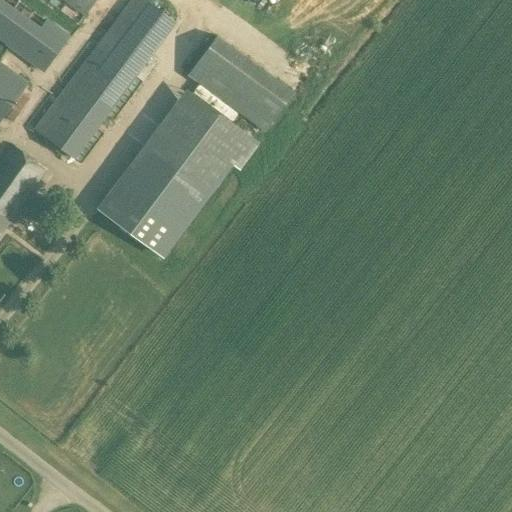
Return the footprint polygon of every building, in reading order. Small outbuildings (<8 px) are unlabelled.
[(0,0),(0,41),(8,47),(43,73),(79,24),(59,10),(50,21),(21,0),(0,0)] [(146,0),(129,0),(96,43),(32,129),(75,160),(136,76),(171,31),(177,24),(146,0)] [(62,0),(85,16),(96,0),(62,0)] [(269,127),(294,91),(215,35),(189,70),(269,127)] [(0,62),(0,122),(28,83),(0,62)] [(0,234),(32,191),(47,170),(12,144),(0,159),(0,234)] [(143,195),(124,220),(164,250),(182,224),(143,195)] [(52,214),(36,202),(27,214),(43,226),(52,214)]
